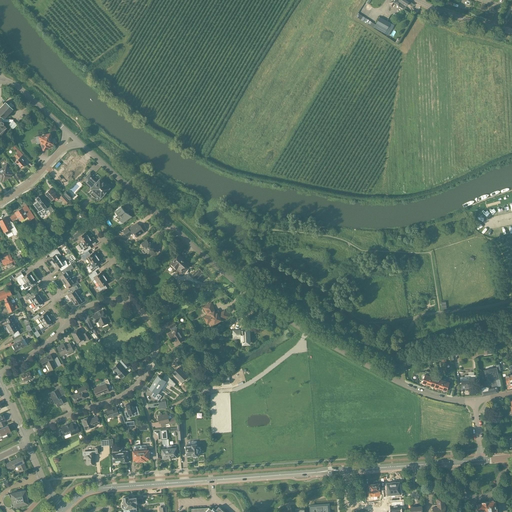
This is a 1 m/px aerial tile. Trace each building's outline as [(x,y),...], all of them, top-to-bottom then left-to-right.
[(394,0),(393,2),(398,5),(397,5),(404,10),(409,1),(407,0),(394,0)] [(380,17),(374,27),(385,33),(390,23),(380,17)] [(389,35),(394,25),(390,23),(385,33),(389,35)] [(0,135),(6,128),(5,127),(3,125),(3,124),(3,123),(3,122),(2,122),(1,121),(0,120),(2,118),(3,119),(12,109),(5,102),(0,107),(0,135)] [(48,145),(52,144),(49,134),(39,137),(43,149),(48,147),(48,145)] [(15,162),(13,164),(16,167),(19,165),(21,168),(22,167),(22,168),(24,166),(25,164),(23,161),(24,160),(21,157),(23,155),(18,150),(16,152),(17,153),(15,156),(17,159),(15,161),(15,162)] [(74,157),(64,169),(75,179),(85,167),(80,163),(74,157)] [(4,168),(0,170),(6,179),(10,176),(9,175),(11,174),(7,168),(10,166),(7,162),(2,165),(4,168)] [(91,172),(85,178),(88,180),(94,186),(91,189),(94,191),(91,194),(95,198),(98,195),(100,197),(108,188),(105,185),(105,184),(102,182),(99,180),(99,181),(93,176),(94,175),(91,172)] [(60,189),(63,192),(70,185),(67,182),(60,189)] [(56,200),(59,198),(57,195),(56,196),(54,194),(55,193),(52,190),(52,191),(50,189),(45,193),(46,194),(45,195),(47,197),(48,196),(51,200),(54,197),(56,200)] [(72,197),(66,191),(63,194),(70,200),(72,197)] [(62,194),(59,197),(66,204),(69,201),(62,194)] [(36,201),(33,204),(38,211),(37,212),(41,217),(47,213),(46,211),(48,210),(51,214),(55,211),(51,206),(47,208),(38,196),(35,199),(36,201)] [(132,216),(125,212),(121,206),(115,211),(118,215),(114,217),(123,223),(132,216)] [(30,220),(34,217),(28,208),(24,211),(22,208),(14,212),(15,213),(10,217),(12,221),(18,217),(20,221),(27,216),(30,220)] [(14,235),(18,233),(13,224),(10,226),(5,217),(0,220),(0,224),(4,232),(6,235),(12,232),(14,235)] [(128,228),(123,231),(127,237),(134,232),(137,237),(145,232),(140,225),(137,227),(135,224),(129,229),(128,228)] [(76,241),(79,239),(81,242),(89,237),(85,232),(80,235),(78,232),(72,236),(76,241)] [(82,250),(84,253),(86,252),(90,249),(87,246),(93,242),(89,237),(81,242),(78,245),(81,250),(82,250)] [(147,240),(142,244),(144,248),(142,249),(145,254),(147,252),(148,253),(149,253),(151,255),(155,252),(154,250),(158,247),(155,241),(151,243),(150,241),(149,242),(147,240)] [(52,257),(48,259),(50,262),(52,264),(59,259),(58,257),(61,255),(56,249),(51,253),(48,254),(50,256),(51,256),(52,257)] [(5,258),(1,260),(3,265),(6,264),(11,262),(13,261),(12,259),(9,252),(3,254),(5,258)] [(89,262),(97,257),(94,252),(88,255),(86,252),(84,253),(81,255),(84,261),(87,259),(89,262)] [(184,271),(189,265),(184,261),(185,259),(179,255),(171,264),(172,264),(170,266),(175,270),(176,269),(177,269),(183,274),(185,272),(184,271)] [(90,266),(89,268),(91,272),(92,273),(94,272),(95,271),(98,269),(96,266),(101,262),(97,257),(89,262),(91,265),(90,266)] [(59,259),(52,264),(54,267),(53,267),(55,270),(61,266),(63,269),(67,266),(68,266),(66,263),(66,262),(65,260),(62,263),(59,259)] [(68,266),(67,266),(63,269),(62,270),(64,273),(59,277),(61,280),(61,279),(63,282),(70,277),(68,273),(71,271),(70,270),(73,268),(71,264),(68,266)] [(198,269),(192,275),(198,281),(203,275),(198,269)] [(21,285),(33,277),(30,272),(24,276),(22,274),(15,278),(17,281),(18,281),(21,285)] [(96,275),(94,272),(92,273),(88,276),(92,281),(95,279),(97,282),(105,277),(101,272),(96,275)] [(30,286),(36,281),(33,277),(21,285),(24,289),(26,292),(31,288),(30,286)] [(70,277),(63,282),(64,284),(64,285),(66,287),(71,284),(73,287),(76,285),(79,283),(77,280),(76,281),(75,280),(73,279),(72,280),(70,277)] [(106,289),(103,286),(108,282),(105,277),(97,282),(99,286),(96,287),(100,293),(106,289)] [(76,285),(73,287),(71,289),(73,292),(67,296),(69,298),(70,298),(71,301),(79,295),(75,290),(78,288),(76,285)] [(5,303),(9,301),(7,296),(12,294),(9,289),(5,291),(4,290),(0,291),(0,299),(3,299),(5,303)] [(30,294),(24,298),(26,301),(29,298),(32,303),(41,297),(38,292),(31,297),(30,294)] [(83,297),(81,299),(79,295),(71,301),(73,303),(75,306),(80,303),(82,306),(88,302),(86,299),(85,299),(83,297)] [(37,306),(44,301),(41,297),(32,303),(35,307),(32,309),(34,312),(39,308),(37,306)] [(13,306),(10,300),(9,301),(5,303),(4,303),(8,312),(14,310),(14,309),(17,308),(16,305),(13,306)] [(221,320),(230,315),(228,312),(227,313),(225,311),(220,314),(219,312),(216,313),(215,311),(213,307),(214,307),(211,303),(205,306),(207,310),(205,311),(208,315),(204,317),(207,324),(209,323),(212,327),(216,325),(215,324),(221,320)] [(95,323),(97,322),(100,327),(108,323),(102,310),(97,313),(92,316),(94,319),(91,320),(91,319),(87,320),(90,328),(94,326),(93,323),(95,322),(95,323)] [(34,321),(37,318),(40,323),(49,317),(46,312),(40,317),(38,314),(33,318),(34,321)] [(6,330),(16,325),(13,320),(12,321),(10,316),(5,319),(6,322),(8,321),(9,323),(4,325),(6,330)] [(46,326),(52,321),(49,317),(40,323),(43,327),(40,329),(42,332),(47,328),(46,326)] [(171,329),(173,331),(168,334),(172,340),(173,339),(177,344),(184,339),(177,328),(176,326),(177,325),(173,320),(167,323),(171,329)] [(16,325),(6,330),(9,335),(14,332),(15,334),(13,335),(15,337),(20,334),(18,330),(16,325)] [(249,344),(250,343),(249,342),(249,339),(250,339),(249,337),(249,335),(250,334),(249,333),(249,331),(250,330),(248,328),(243,329),(240,330),(233,331),(233,338),(241,338),(241,344),(249,344)] [(77,343),(84,339),(85,338),(87,341),(91,339),(86,332),(83,334),(80,333),(78,329),(71,333),(77,343)] [(14,341),(16,343),(12,345),(16,351),(25,346),(22,340),(24,339),(22,336),(14,341)] [(64,344),(56,347),(61,356),(65,354),(65,355),(74,351),(70,343),(65,346),(64,344)] [(50,355),(40,360),(43,366),(46,365),(49,370),(59,365),(61,365),(58,359),(56,359),(53,361),(50,355)] [(122,359),(112,368),(121,378),(121,377),(122,378),(125,376),(124,375),(126,373),(123,371),(125,369),(128,366),(122,359)] [(178,368),(173,373),(182,382),(187,376),(178,368)] [(482,392),(488,390),(488,386),(494,384),(493,381),(495,378),(493,368),(484,370),(487,384),(481,385),(482,392)] [(498,392),(497,387),(501,386),(497,371),(497,368),(493,368),(495,378),(493,381),(494,384),(488,386),(488,390),(482,392),(482,396),(498,392)] [(510,370),(503,371),(503,372),(502,373),(503,373),(503,376),(506,376),(508,388),(511,387),(511,381),(510,374),(511,373),(510,370)] [(419,374),(419,376),(419,377),(419,380),(422,381),(422,382),(423,383),(423,384),(423,385),(425,386),(425,385),(426,384),(428,385),(431,376),(432,373),(430,373),(430,372),(425,371),(425,372),(424,372),(423,372),(422,372),(421,372),(420,373),(419,374)] [(30,378),(31,377),(29,372),(21,376),(23,381),(26,379),(26,381),(30,379),(30,378)] [(154,385),(150,389),(154,392),(151,396),(156,400),(157,399),(159,400),(162,396),(158,393),(162,386),(165,381),(170,384),(172,381),(166,374),(162,379),(158,376),(152,384),(152,385),(153,384),(154,385)] [(474,382),(474,379),(476,379),(476,375),(464,376),(465,377),(460,378),(460,382),(461,382),(462,387),(469,387),(469,383),(474,382)] [(431,376),(428,385),(431,386),(431,387),(434,388),(437,379),(431,376)] [(443,381),(440,389),(443,389),(443,391),(446,391),(447,391),(449,385),(452,385),(452,377),(444,377),(443,381)] [(103,381),(105,384),(93,389),(96,397),(109,392),(108,389),(111,388),(107,379),(103,381)] [(437,379),(434,388),(437,389),(438,388),(440,389),(443,381),(437,379)] [(82,394),(87,392),(85,386),(77,390),(78,393),(72,396),(75,403),(84,399),(82,394)] [(60,397),(65,394),(61,387),(48,394),(50,398),(51,397),(55,404),(55,403),(57,407),(63,404),(60,397)] [(125,412),(124,412),(126,418),(132,416),(131,413),(138,411),(136,407),(133,408),(131,403),(125,405),(127,410),(127,411),(125,412)] [(107,418),(118,415),(116,408),(105,411),(107,418)] [(161,423),(162,428),(166,427),(166,424),(169,423),(169,424),(176,423),(175,418),(169,419),(168,414),(159,416),(157,416),(158,418),(160,423),(161,423)] [(93,426),(99,423),(97,417),(90,419),(89,417),(81,420),(85,430),(93,427),(93,426)] [(59,430),(59,431),(60,435),(62,436),(64,435),(71,433),(72,435),(79,432),(77,426),(74,427),(72,423),(61,428),(61,429),(59,430)] [(2,436),(10,432),(8,426),(0,428),(0,436),(1,436),(2,436)] [(167,429),(160,429),(161,440),(165,439),(166,439),(168,439),(168,435),(167,429)] [(200,452),(200,451),(200,449),(199,448),(197,448),(197,444),(192,445),(186,446),(187,456),(193,455),(193,456),(195,457),(197,457),(198,456),(198,452),(200,452)] [(142,461),(140,445),(134,446),(135,449),(134,449),(135,451),(133,451),(134,460),(137,460),(137,461),(142,461)] [(146,445),(140,445),(142,461),(146,461),(146,459),(149,459),(149,450),(147,450),(147,448),(146,448),(146,445)] [(172,446),(169,446),(169,449),(170,458),(174,457),(174,458),(177,458),(177,457),(176,448),(176,445),(172,446)] [(94,451),(85,451),(85,456),(86,456),(87,465),(94,464),(94,454),(100,453),(99,447),(95,448),(95,451),(94,451)] [(121,450),(118,450),(119,451),(119,457),(121,456),(121,461),(122,461),(122,462),(128,462),(128,452),(127,451),(121,451),(121,450)] [(119,451),(113,452),(113,453),(113,462),(117,462),(118,462),(120,462),(121,461),(121,456),(119,457),(119,451)] [(15,468),(14,467),(17,465),(20,472),(26,469),(24,463),(24,462),(21,456),(11,461),(5,464),(8,471),(15,468)] [(396,481),(393,482),(394,494),(400,494),(400,496),(404,495),(403,487),(403,489),(400,489),(399,482),(396,482),(396,481)] [(384,488),(383,488),(384,497),(388,497),(388,495),(394,494),(393,482),(390,482),(390,483),(387,483),(387,490),(384,490),(384,488)] [(376,484),(369,485),(370,491),(370,496),(380,495),(380,491),(380,487),(380,485),(379,484),(378,484),(377,483),(376,484)] [(13,506),(28,503),(25,490),(10,493),(11,497),(9,497),(9,494),(8,494),(7,495),(6,495),(5,496),(4,496),(4,497),(3,498),(3,499),(3,500),(3,501),(3,502),(3,503),(4,504),(4,505),(5,505),(5,506),(6,506),(7,506),(7,507),(8,507),(9,507),(10,507),(11,506),(11,504),(13,503),(13,506)] [(136,503),(137,502),(136,497),(129,498),(129,496),(123,497),(124,503),(123,503),(122,505),(122,508),(124,509),(137,507),(136,503)] [(445,511),(445,507),(444,498),(437,498),(437,507),(432,508),(432,511),(445,511)] [(496,511),(496,508),(496,509),(495,507),(497,507),(496,503),(495,503),(494,500),(493,499),(489,499),(489,500),(489,501),(483,503),(477,504),(478,505),(476,505),(477,510),(478,510),(478,511),(482,510),(481,511),(496,511)] [(392,506),(390,506),(391,511),(400,510),(400,506),(403,506),(402,501),(391,502),(392,502),(392,506)]
